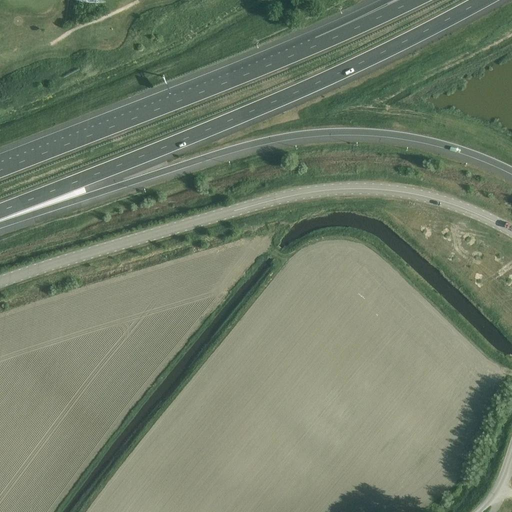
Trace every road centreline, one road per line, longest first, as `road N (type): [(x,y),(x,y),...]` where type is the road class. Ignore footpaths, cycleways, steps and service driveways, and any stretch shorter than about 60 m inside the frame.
road 1 (tertiary): [(0,281),(307,191),(391,189),(511,230)]
road 2 (motorway): [(0,211),(251,112),(485,0)]
road 3 (motorway): [(0,217),(293,136),(416,138),(511,170)]
road 4 (motorway): [(318,44),(0,171)]
